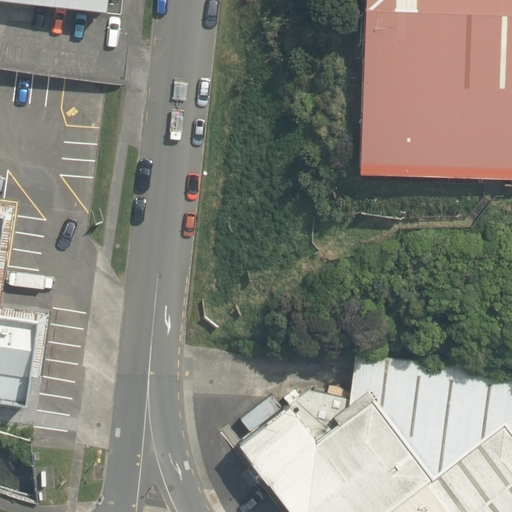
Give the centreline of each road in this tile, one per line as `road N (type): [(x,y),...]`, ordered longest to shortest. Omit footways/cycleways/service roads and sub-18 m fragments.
road 1 (residential): [(151,377),(191,0)]
road 2 (residential): [(151,377),(163,444),(189,511)]
road 3 (residential): [(129,511),(151,377)]
